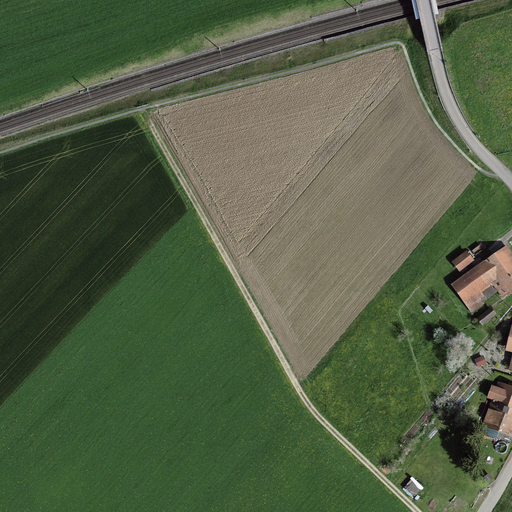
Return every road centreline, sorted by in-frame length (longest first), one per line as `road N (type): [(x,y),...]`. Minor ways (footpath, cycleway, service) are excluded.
road 1 (track): [(142,109),(315,415),(418,511)]
road 2 (residential): [(511,183),(453,112),(422,0)]
